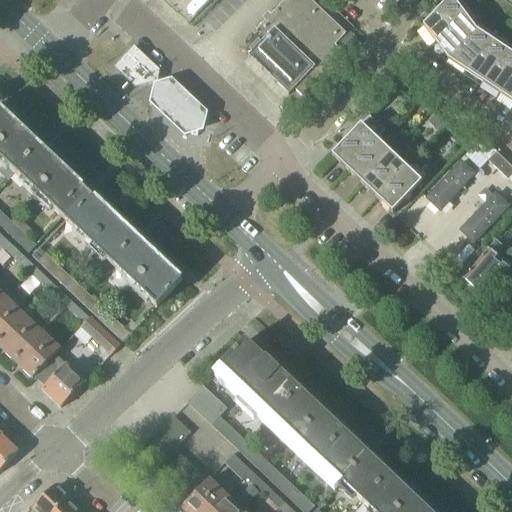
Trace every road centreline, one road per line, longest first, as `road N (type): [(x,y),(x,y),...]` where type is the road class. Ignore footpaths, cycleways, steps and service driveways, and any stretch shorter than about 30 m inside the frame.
road 1 (secondary): [(511,490),(267,259)]
road 2 (residential): [(511,381),(282,163)]
road 3 (residential): [(267,259),(54,450)]
road 4 (secondary): [(218,212),(44,48)]
road 5 (residential): [(282,163),(124,0)]
road 6 (residential): [(282,163),(429,0)]
